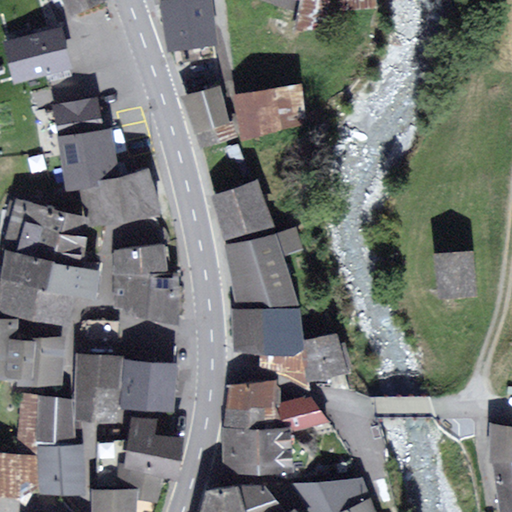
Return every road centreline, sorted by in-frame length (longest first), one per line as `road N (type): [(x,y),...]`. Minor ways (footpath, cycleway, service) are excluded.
road 1 (tertiary): [(132,0),(207,249),(213,356)]
road 2 (residential): [(213,356),(343,399),(476,400)]
road 3 (track): [(476,400),(511,217)]
road 4 (tertiary): [(213,356),(201,462),(185,511)]
